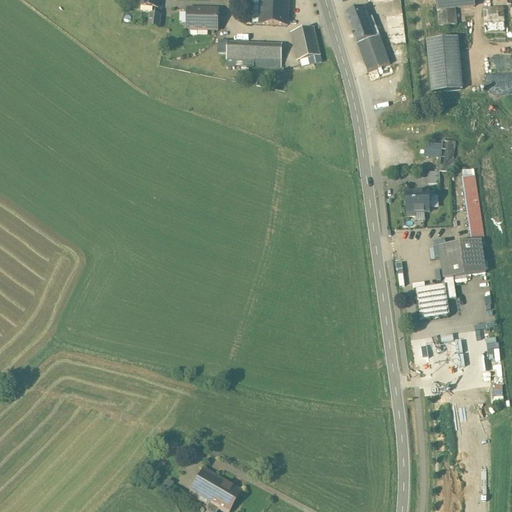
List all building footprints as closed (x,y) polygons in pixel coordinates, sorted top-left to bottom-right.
[(142,0),(141,7),(158,9),(159,0),(142,0)] [(261,0),(261,7),(288,9),(288,0),(261,0)] [(435,0),(437,11),(438,11),(440,27),(456,25),(454,9),(475,7),(474,0),(435,0)] [(288,9),(261,7),(260,25),(287,26),(288,9)] [(364,8),(346,15),(357,46),(375,39),(372,30),(376,28),(373,18),(368,20),(364,8)] [(504,8),(483,9),(485,34),(505,33),(504,8)] [(219,11),(188,10),(187,31),(188,31),(188,29),(196,29),(196,31),(218,32),(219,11)] [(161,16),(151,15),(149,27),(159,28),(161,16)] [(403,15),(387,17),(388,29),(404,27),(403,15)] [(404,27),(388,29),(390,46),(406,44),(404,27)] [(375,39),(357,46),(368,74),(390,66),(376,28),(372,30),(375,39)] [(314,29),(292,34),(298,62),(301,61),(320,57),(314,29)] [(457,39),(427,42),(432,93),(462,90),(457,39)] [(282,47),(228,44),(227,60),(255,61),(254,68),(281,69),(282,47)] [(320,57),(301,61),(301,64),(302,64),(302,67),(322,63),(320,57)] [(455,152),(442,151),(440,173),(452,173),(452,168),(453,169),(455,152)] [(440,173),(428,174),(429,186),(441,185),(440,173)] [(475,178),(463,179),(472,244),(481,243),(481,244),(485,243),(475,178)] [(436,194),(406,195),(407,214),(407,220),(416,219),(416,214),(430,214),(430,198),(436,197),(436,194)] [(472,244),(440,249),(445,280),(445,281),(454,279),(486,275),(481,244),(481,243),(472,244)] [(454,279),(445,281),(445,280),(444,281),(445,287),(448,301),(457,300),(454,279)] [(445,287),(415,291),(420,322),(450,317),(448,301),(445,287)] [(499,350),(487,350),(488,360),(499,359),(499,350)] [(223,482),(203,471),(189,496),(208,506),(208,507),(210,505),(223,482)] [(168,481),(161,492),(167,495),(172,486),(173,484),(168,481)] [(228,511),(240,492),(223,482),(210,505),(218,510),(222,511),(228,511)] [(187,494),(172,486),(167,495),(182,504),(187,494)]
